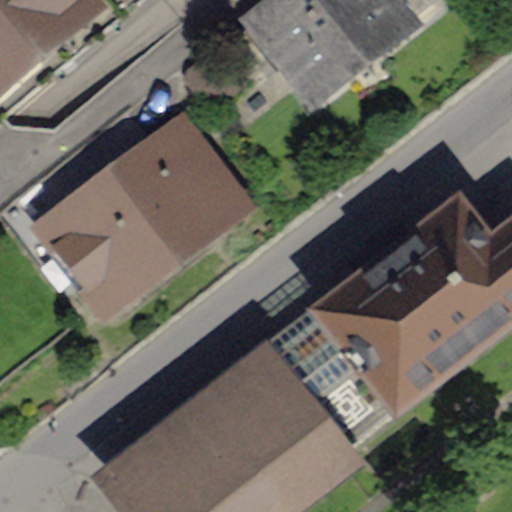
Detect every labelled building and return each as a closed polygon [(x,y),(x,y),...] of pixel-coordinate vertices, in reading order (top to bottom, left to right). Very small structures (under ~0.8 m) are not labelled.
[(0,0),(0,96),(109,16),(96,0),(0,0)] [(96,0),(109,16),(129,0),(96,0)] [(416,18),(400,0),(286,0),(239,41),(303,115),(416,18)] [(259,229),(179,125),(31,238),(111,342),(259,229)] [(511,232),(491,249),(455,203),(109,473),(139,511),(274,511),(511,326),(511,232)]
